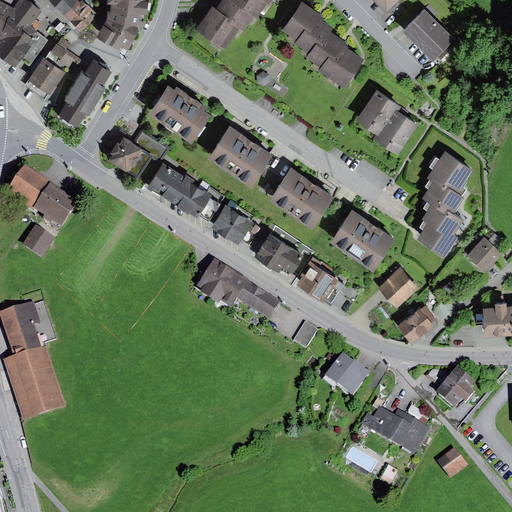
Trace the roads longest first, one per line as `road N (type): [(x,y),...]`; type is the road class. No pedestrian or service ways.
road 1 (tertiary): [(79,162),(379,347)]
road 2 (residential): [(153,42),(404,213)]
road 3 (unclassified): [(511,495),(379,347)]
road 4 (residential): [(79,162),(153,42)]
road 5 (tertiary): [(379,347),(511,357)]
